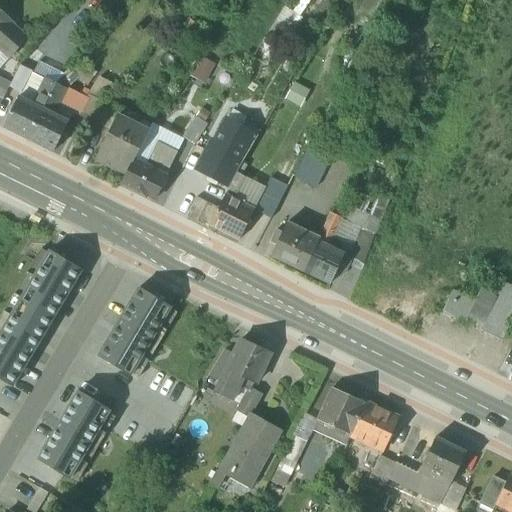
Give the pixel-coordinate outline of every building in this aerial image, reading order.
[(11,26),(0,15),(0,57),(6,62),(25,41),(10,27),(11,26)] [(11,85),(10,87),(21,92),(32,70),(21,65),(11,85)] [(56,83),(46,78),(30,106),(40,111),(56,83)] [(11,85),(0,79),(0,97),(4,99),(10,87),(11,85)] [(294,84),(286,98),(300,106),(308,91),(294,84)] [(67,89),(51,117),(66,124),(81,95),(67,89)] [(30,106),(15,99),(2,127),(27,140),(40,111),(30,106)] [(51,117),(40,111),(27,140),(51,153),(66,124),(51,117)] [(208,125),(196,117),(183,138),(194,146),(208,125)] [(375,117),(362,141),(374,148),(387,123),(375,117)] [(145,133),(115,118),(93,161),(124,176),(131,161),(145,133)] [(239,130),(224,122),(212,145),(209,143),(194,172),(226,189),(229,185),(234,175),(255,139),(239,130)] [(260,132),(244,123),(239,130),(255,139),(260,132)] [(178,152),(157,142),(143,167),(163,178),(178,152)] [(332,156),(310,144),(294,176),(315,188),(332,156)] [(143,167),(131,161),(124,176),(119,187),(151,202),(163,178),(143,167)] [(246,178),(234,175),(229,185),(239,189),(246,178)] [(215,210),(207,228),(236,241),(251,211),(232,201),(239,189),(229,185),(226,189),(215,210)] [(271,191),(261,212),(272,218),(282,197),(271,191)] [(354,208),(382,217),(386,205),(358,196),(354,208)] [(215,210),(197,198),(187,217),(207,228),(215,210)] [(342,218),(331,212),(316,240),(314,244),(324,249),(342,218)] [(316,240),(284,225),(280,233),(273,230),(267,242),(274,246),(269,256),(301,271),(314,244),(316,240)] [(376,234),(360,228),(354,244),(369,250),(376,234)] [(324,249),(314,244),(301,271),(328,285),(341,257),(324,249)] [(82,271),(50,252),(21,301),(52,320),(82,271)] [(511,318),(511,289),(504,285),(497,300),(480,292),(474,303),(453,293),(443,312),(465,323),(467,319),(483,326),(480,331),(501,341),(511,318)] [(171,305),(140,287),(100,356),(131,374),(171,305)] [(21,301),(0,335),(0,377),(13,385),(52,320),(21,301)] [(266,354),(239,340),(213,393),(227,400),(237,377),(252,384),(266,354)] [(79,391),(38,459),(69,478),(110,410),(79,391)] [(330,391),(315,423),(310,432),(343,447),(347,438),(362,406),(330,391)] [(395,421),(362,406),(347,438),(380,453),(395,421)] [(248,414),(215,472),(248,490),(280,432),(248,414)] [(293,436),(280,466),(292,472),(306,442),(293,436)] [(414,476),(413,479),(426,486),(428,480),(446,489),(448,484),(449,484),(463,455),(432,440),(414,476)] [(396,464),(379,457),(370,479),(387,486),(390,479),(396,464)] [(446,489),(428,480),(426,486),(413,479),(414,476),(396,464),(390,479),(440,504),(446,489)] [(511,511),(511,479),(507,477),(502,487),(494,503),(482,497),(477,506),(490,511),(511,511)] [(502,487),(492,479),(482,497),(494,503),(502,487)] [(446,489),(440,504),(455,511),(465,490),(449,484),(448,484),(446,489)]
